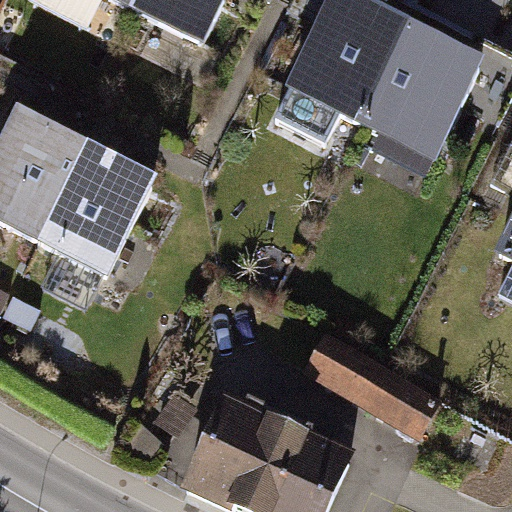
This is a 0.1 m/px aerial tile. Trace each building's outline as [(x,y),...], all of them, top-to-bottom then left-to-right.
[(126,0),(89,0),(119,14),(126,0)] [(224,0),(126,0),(119,14),(199,53),(224,0)] [(391,40),(313,3),(269,93),(347,131),(391,40)] [(470,79),(391,40),(347,131),(426,169),(470,79)] [(73,157),(0,121),(0,232),(29,247),(73,157)] [(153,195),(73,157),(29,247),(109,286),(153,195)] [(511,191),(479,265),(511,279),(511,191)] [(423,444),(447,403),(332,333),(307,374),(423,444)] [(205,511),(209,511),(251,422),(210,403),(167,495),(205,511)] [(264,511),(297,444),(251,422),(209,511),(264,511)] [(324,511),(346,466),(297,444),(264,511),(324,511)]
